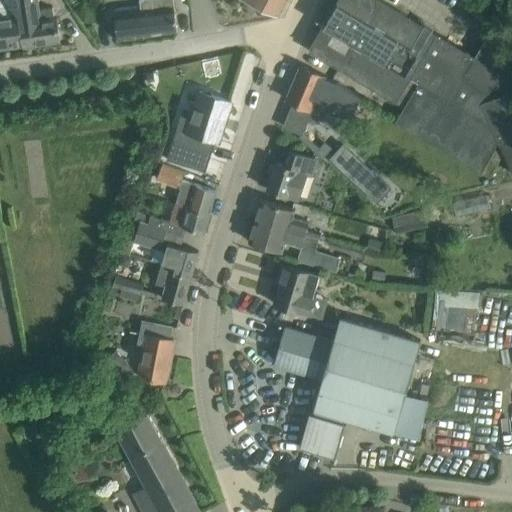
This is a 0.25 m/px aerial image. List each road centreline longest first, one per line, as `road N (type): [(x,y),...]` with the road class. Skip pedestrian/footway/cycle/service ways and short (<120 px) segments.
road 1 (tertiary): [(240,505),(214,425),(208,293),(290,34)]
road 2 (unclassified): [(290,34),(255,30),(0,72)]
road 3 (unclassified): [(511,506),(348,483),(240,505)]
